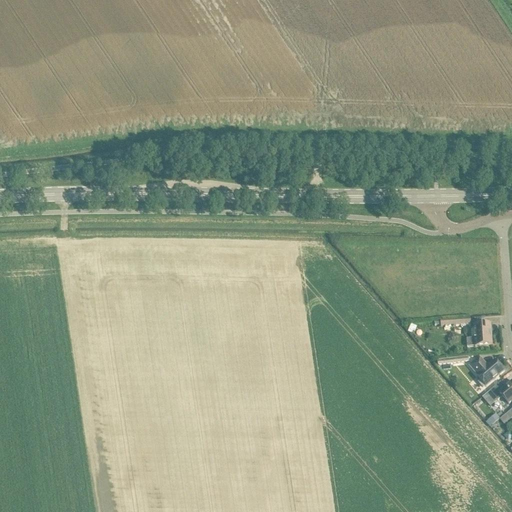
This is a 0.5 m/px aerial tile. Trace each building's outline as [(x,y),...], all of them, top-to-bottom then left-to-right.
[(441,322),(436,322),(437,329),(442,328),(442,326),(454,325),(458,325),(465,324),(471,324),(472,326),(474,326),(477,325),(476,318),(441,321),(441,322)] [(467,340),(467,348),(493,346),(491,324),(477,325),(474,326),(475,340),(467,340)] [(488,367),(480,358),(472,365),(470,367),(478,376),(477,376),(481,381),(478,382),(484,389),(486,387),(504,371),(495,361),(488,367)] [(511,402),(511,382),(505,388),(501,383),(490,392),(498,401),(502,397),(509,405),(511,402)] [(492,426),(500,420),(496,414),(488,421),(492,426)]
